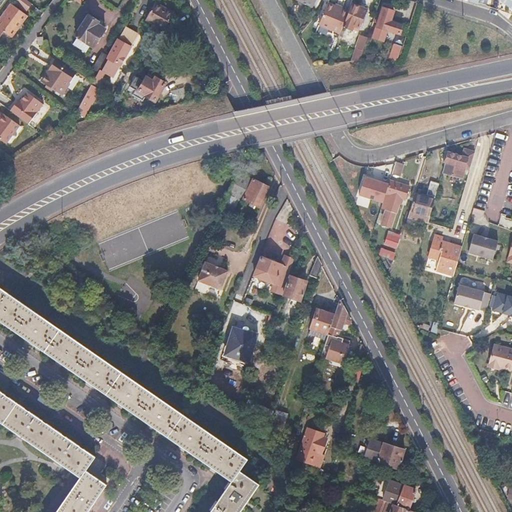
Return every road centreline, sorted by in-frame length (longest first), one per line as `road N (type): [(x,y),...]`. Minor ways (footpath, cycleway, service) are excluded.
road 1 (residential): [(461,511),(195,0)]
road 2 (tertiary): [(0,237),(161,161),(511,84)]
road 3 (tertiary): [(511,66),(180,136),(0,216)]
road 4 (residential): [(267,0),(353,153),(377,154),(511,116)]
road 5 (residential): [(152,445),(0,342)]
road 6 (residential): [(0,375),(136,468)]
